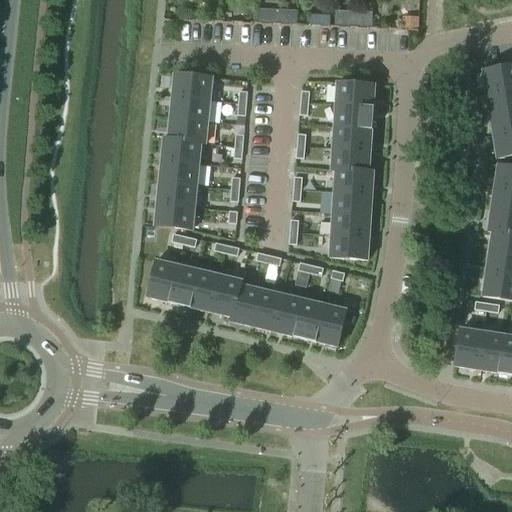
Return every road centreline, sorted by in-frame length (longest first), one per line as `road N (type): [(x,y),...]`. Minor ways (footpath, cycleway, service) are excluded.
road 1 (residential): [(437,45),(407,65),(398,221),(382,323),(367,361)]
road 2 (residential): [(367,361),(444,395),(511,406)]
road 3 (unclassified): [(317,420),(184,400)]
road 4 (unclassified): [(184,400),(54,370)]
road 5 (unclassified): [(52,396),(184,400)]
